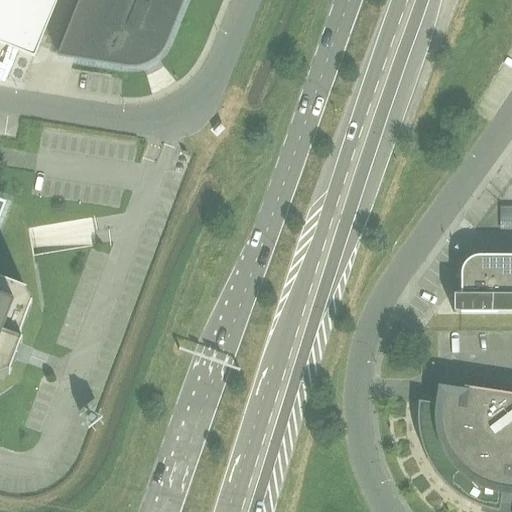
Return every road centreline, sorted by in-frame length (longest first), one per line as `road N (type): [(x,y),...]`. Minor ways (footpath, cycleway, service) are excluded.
road 1 (primary): [(350,0),(166,511)]
road 2 (primary): [(227,511),(399,0)]
road 3 (motorway): [(253,511),(420,0)]
road 4 (unclassified): [(397,511),(365,441),(362,327),(403,255),(511,105)]
road 5 (unclassified): [(0,100),(127,121),(175,115),(209,90),(244,0)]
